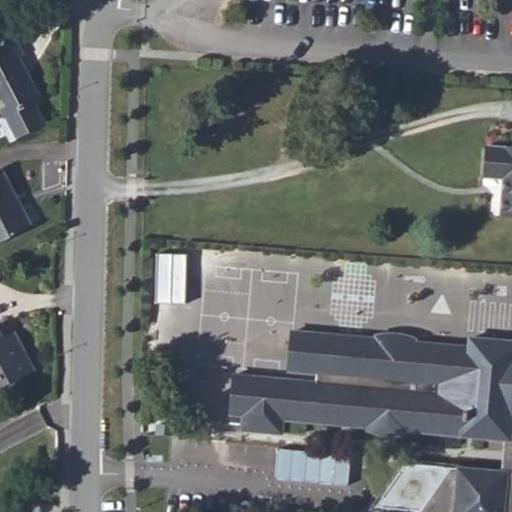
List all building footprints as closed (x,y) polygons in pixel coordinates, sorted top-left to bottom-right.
[(23,49),(15,33),(0,40),(0,107),(2,112),(33,96),(40,93),(18,52),(23,49)] [(0,119),(9,137),(14,134),(44,118),(33,96),(2,112),(0,113),(0,119)] [(511,137),(504,137),(485,136),(483,170),(502,171),(500,207),(511,207),(511,137)] [(0,235),(31,219),(0,160),(0,235)] [(156,299),(187,300),(188,252),(158,251),(156,299)] [(0,333),(0,385),(3,384),(7,393),(40,378),(23,340),(8,346),(2,333),(0,333)] [(316,385),(234,376),(229,416),(243,418),(245,430),(286,435),(287,422),(367,434),(366,437),(386,439),(400,440),(402,438),(413,439),(414,437),(511,442),(511,474),(458,471),(429,511),(511,511),(511,344),(476,342),(476,350),(420,347),(418,341),(388,337),(381,342),(294,335),(291,378),(316,381),(316,385)]
